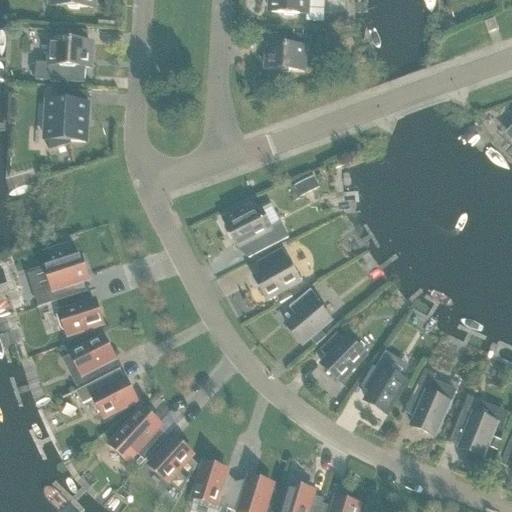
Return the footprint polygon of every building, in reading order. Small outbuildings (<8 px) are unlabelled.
[(53,0),(53,6),(67,7),(67,9),(78,10),(78,8),(92,9),(93,0),(53,0)] [(270,0),(269,13),(283,14),(283,16),(292,16),(292,14),(306,15),(306,0),(270,0)] [(488,34),(498,30),(494,20),(484,24),(488,34)] [(87,44),(88,31),(60,30),(59,43),(51,42),(49,66),(64,67),(64,69),(74,69),(75,68),(89,69),(90,45),(87,44)] [(309,51),(310,37),(280,35),(279,48),(267,47),(266,70),(279,70),(279,72),(289,73),(289,71),(302,72),(304,50),(309,51)] [(87,93),(57,91),(56,103),(47,103),(45,141),(49,141),(48,152),(70,145),(70,142),(84,143),(87,93)] [(249,216),(244,207),(222,219),(238,248),(248,243),(255,254),(276,243),(270,231),(260,211),(249,216)] [(287,262),(280,250),(257,263),(263,275),(255,280),(268,303),(277,298),(281,305),(293,298),(289,291),(300,285),(294,275),(297,274),(290,261),(287,262)] [(81,294),(77,283),(87,280),(80,258),(45,269),(52,289),(37,294),(41,307),(79,295),(81,294)] [(297,318),(286,327),(301,345),(329,321),(315,304),(319,301),(310,290),(289,309),(297,318)] [(79,295),(79,296),(56,303),(60,315),(56,316),(61,330),(65,329),(67,336),(102,325),(94,303),(93,304),(91,297),(87,292),(81,294),(79,295)] [(345,343),(336,334),(319,351),(328,360),(322,366),(338,382),(364,357),(347,341),(345,343)] [(90,386),(110,376),(110,375),(111,375),(105,364),(113,359),(103,339),(71,356),(87,387),(90,386)] [(385,371),(387,367),(379,362),(375,369),(372,368),(360,388),(371,395),(366,403),(386,414),(404,383),(385,371)] [(450,406),(456,392),(432,382),(435,376),(424,371),(418,385),(404,414),(416,419),(412,428),(433,437),(447,405),(450,406)] [(110,376),(90,386),(96,397),(92,398),(103,418),(135,402),(125,382),(115,386),(110,376)] [(504,428),(509,415),(467,398),(448,445),(481,458),(495,424),(504,428)] [(144,462),(162,442),(153,433),(159,426),(143,411),(110,447),(127,462),(135,453),(144,462)] [(187,476),(197,465),(189,458),(191,456),(174,440),(149,467),(166,482),(179,468),(187,476)] [(492,465),(497,454),(489,450),(485,462),(492,465)] [(228,507),(231,499),(219,495),(226,472),(204,465),(193,499),(215,507),(216,504),(228,507)] [(231,499),(228,507),(240,511),(239,511),(263,511),(271,486),(249,479),(242,502),(231,499)] [(320,511),(322,505),(310,502),(312,493),(290,486),(282,511),(320,511)] [(322,505),(320,511),(356,511),(358,507),(336,500),(334,509),(322,505)]
